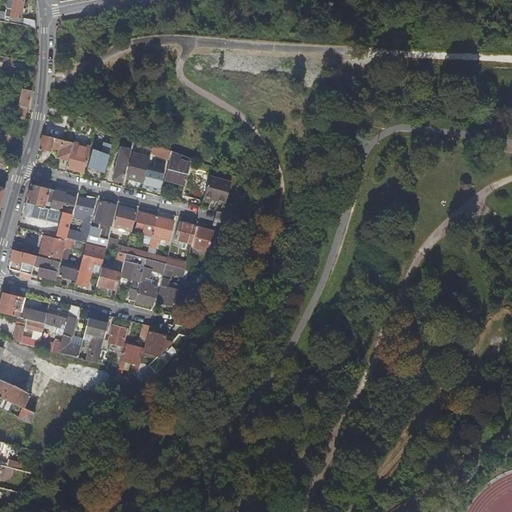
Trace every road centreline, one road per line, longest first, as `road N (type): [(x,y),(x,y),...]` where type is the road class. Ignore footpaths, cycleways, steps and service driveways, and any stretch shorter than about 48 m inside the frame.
road 1 (residential): [(23,170),(206,219)]
road 2 (residential): [(159,321),(0,281)]
road 3 (residential): [(23,170),(41,87),(44,14)]
